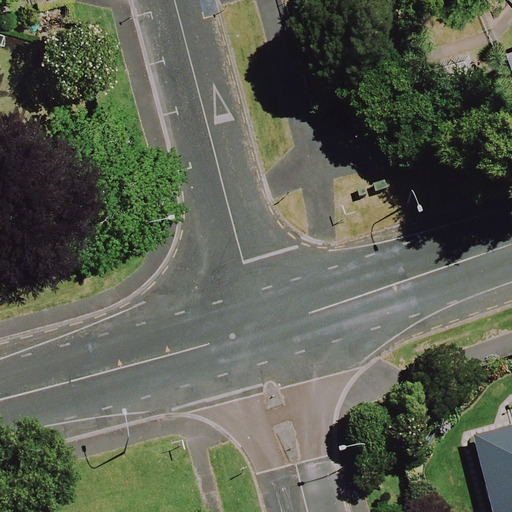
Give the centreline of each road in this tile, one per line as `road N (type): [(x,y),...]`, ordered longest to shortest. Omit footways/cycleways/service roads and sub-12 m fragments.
road 1 (residential): [(260,330),(172,0)]
road 2 (tertiary): [(0,399),(260,330)]
road 3 (tertiary): [(260,330),(511,245)]
road 4 (residential): [(309,511),(260,330)]
